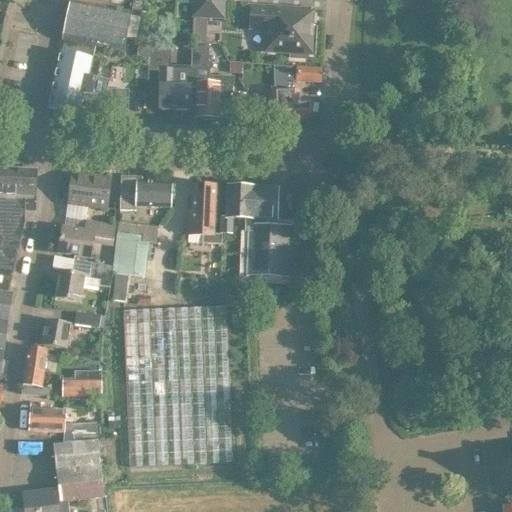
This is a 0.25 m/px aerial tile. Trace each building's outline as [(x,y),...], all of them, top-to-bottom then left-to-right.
[(190,0),(189,14),(220,16),(220,0),(190,0)] [(64,19),(60,40),(92,46),(120,52),(123,40),(127,19),(128,13),(68,1),(64,19)] [(311,25),(308,24),(309,8),(248,5),(247,27),(262,28),(261,50),(287,51),(287,56),(303,57),(304,52),(309,53),(311,25)] [(60,40),(58,51),(88,57),(89,57),(92,46),(60,40)] [(136,40),(131,63),(145,65),(147,40),(136,40)] [(145,65),(145,69),(156,70),(156,67),(163,67),(169,67),(170,57),(171,41),(149,40),(147,40),(145,65)] [(229,93),(229,80),(229,75),(206,74),(206,71),(207,71),(208,60),(205,60),(205,44),(188,43),(187,68),(188,68),(189,85),(189,88),(193,88),(192,118),(228,119),(228,109),(241,110),(241,93),(229,93)] [(56,53),(51,79),(66,82),(82,86),(83,80),(91,82),(93,76),(94,76),(97,60),(89,57),(88,57),(58,51),(57,51),(56,53)] [(226,62),(226,73),(238,73),(238,63),(226,62)] [(293,67),(292,79),(319,81),(320,68),(298,66),(298,67),(293,67)] [(155,96),(154,109),(186,110),(186,96),(186,86),(187,67),(170,67),(169,67),(163,67),(156,67),(156,70),(155,81),(155,96)] [(51,79),(45,107),(61,111),(76,114),(78,107),(125,109),(125,89),(104,88),(106,79),(94,76),(93,76),(91,82),(83,80),(82,86),(66,82),(51,79)] [(268,88),(268,122),(307,121),(307,103),(296,103),(295,91),(272,91),(272,88),(268,88)] [(5,207),(31,209),(32,196),(33,169),(0,167),(0,221),(4,222),(5,207)] [(82,220),(84,206),(88,174),(68,172),(64,202),(77,204),(75,219),(82,220)] [(108,177),(88,174),(84,206),(91,207),(104,209),(108,177)] [(168,206),(168,183),(134,181),(134,176),(118,175),(117,210),(133,211),(133,205),(142,205),(142,209),(147,209),(147,205),(168,206)] [(185,222),(185,233),(199,234),(199,242),(219,243),(219,232),(210,232),(212,183),(190,183),(189,210),(185,210),(185,222)] [(218,216),(217,230),(228,230),(229,216),(241,217),(243,217),(242,229),(246,229),(247,223),(263,224),(264,218),(273,218),(275,186),(224,184),(222,216),(218,216)] [(0,349),(8,293),(5,292),(20,222),(21,210),(31,210),(31,209),(5,207),(4,222),(0,221),(0,349)] [(112,225),(84,220),(82,230),(60,226),(56,250),(88,256),(90,240),(109,243),(112,225)] [(154,241),(156,226),(116,222),(111,273),(142,276),(146,241),(154,241)] [(246,232),(244,273),(284,275),(314,268),(308,250),(300,250),(285,249),(286,226),(263,224),(247,223),(246,229),(246,232)] [(96,284),(107,285),(110,264),(89,261),(86,277),(96,279),(96,284)] [(53,297),(78,301),(82,273),(57,270),(53,297)] [(126,274),(111,273),(108,300),(123,301),(126,274)] [(71,324),(95,327),(97,315),(73,311),(71,324)] [(228,312),(228,327),(238,326),(237,312),(228,312)] [(39,344),(64,348),(68,323),(43,319),(39,344)] [(38,387),(44,348),(26,345),(18,393),(36,396),(37,387),(38,387)] [(70,378),(59,378),(59,396),(99,396),(99,378),(99,370),(87,370),(87,378),(70,378)] [(61,433),(61,432),(74,432),(75,443),(95,441),(95,444),(100,444),(99,400),(92,401),(93,422),(61,424),(62,410),(28,408),(27,431),(61,433)] [(56,486),(58,507),(55,507),(53,488),(20,492),(22,511),(66,511),(66,506),(100,501),(95,465),(97,465),(95,444),(95,441),(75,443),(51,446),(56,486)]
